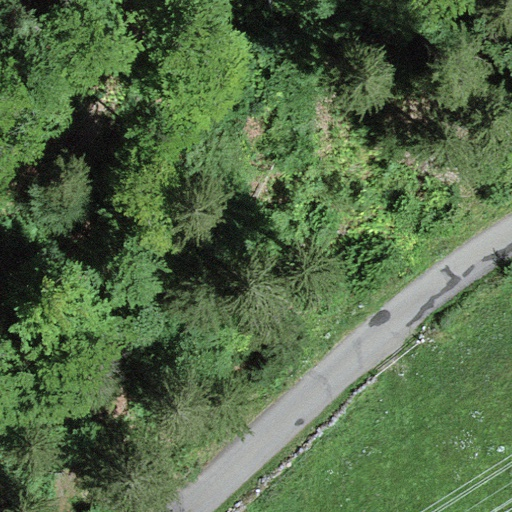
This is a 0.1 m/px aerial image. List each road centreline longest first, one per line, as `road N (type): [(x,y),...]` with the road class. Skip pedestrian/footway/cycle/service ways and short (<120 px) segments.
road 1 (track): [(208,0),(170,80),(109,358),(49,511)]
road 2 (residential): [(182,511),(402,311),(511,232)]
